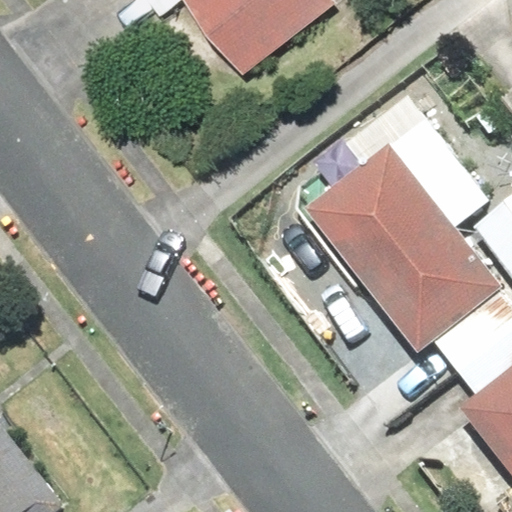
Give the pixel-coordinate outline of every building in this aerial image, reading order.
[(149,0),(158,10),(169,0),(184,0),(240,68),(322,0),(149,0)] [(511,75),(493,91),(511,113),(511,75)] [(476,389),(511,359),(511,310),(375,139),(299,202),(418,346),(431,335),(476,389)] [(511,185),(470,218),(511,272),(511,185)] [(511,359),(476,389),(459,403),(511,465),(511,359)] [(0,431),(0,511),(49,511),(60,503),(0,431)]
